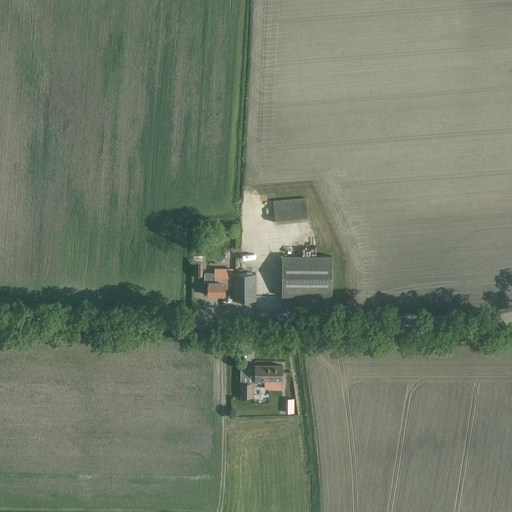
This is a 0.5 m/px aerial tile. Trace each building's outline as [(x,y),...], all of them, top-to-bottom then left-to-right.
[(306,197),(273,200),(275,223),(308,220),(306,197)] [(332,256),(303,256),(303,245),(288,245),(288,256),(282,256),(281,296),(331,296),(332,256)] [(202,276),(203,261),(203,256),(194,256),(194,261),(194,276),(202,276)] [(225,288),(233,288),(233,273),(217,273),(217,270),(215,270),(215,273),(205,273),(205,282),(207,282),(207,285),(207,295),(225,295),(225,288)] [(233,273),(233,288),(233,300),(255,300),(256,273),(233,273)] [(254,383),(264,383),(264,390),(282,390),(282,380),(282,365),(254,365),(254,383)] [(241,383),(241,398),(252,398),(252,383),(241,383)] [(254,393),(253,406),(264,407),(265,393),(254,393)] [(306,422),(306,407),(298,407),(297,422),(306,422)]
